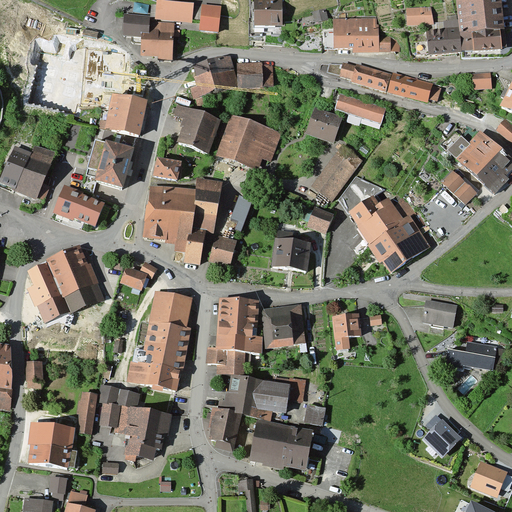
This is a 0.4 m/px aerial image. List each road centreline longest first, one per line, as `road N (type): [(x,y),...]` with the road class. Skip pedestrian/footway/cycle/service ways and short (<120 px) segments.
road 1 (tertiary): [(103,240),(128,212),(163,97),(187,61),(228,51),(276,58)]
road 2 (tertiary): [(0,495),(18,429),(18,285),(30,258),(53,244)]
road 3 (residential): [(276,58),(465,119),(511,153)]
road 4 (residential): [(383,290),(453,412),(511,460)]
road 5 (tertiary): [(276,58),(469,65)]
road 6 (residential): [(205,290),(383,290)]
road 7 (residential): [(204,460),(370,511)]
road 8 (residential): [(204,460),(196,425),(205,290)]
road 9 (residential): [(404,284),(511,189)]
